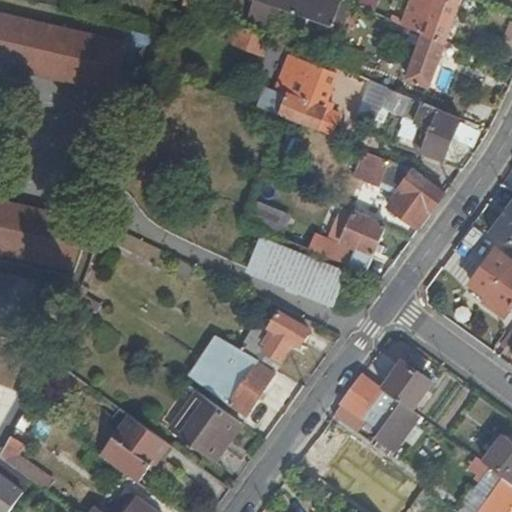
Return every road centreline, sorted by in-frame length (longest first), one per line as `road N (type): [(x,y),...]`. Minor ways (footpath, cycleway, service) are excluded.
road 1 (residential): [(244,511),(391,306)]
road 2 (residential): [(391,306),(511,139)]
road 3 (residential): [(511,395),(391,306)]
